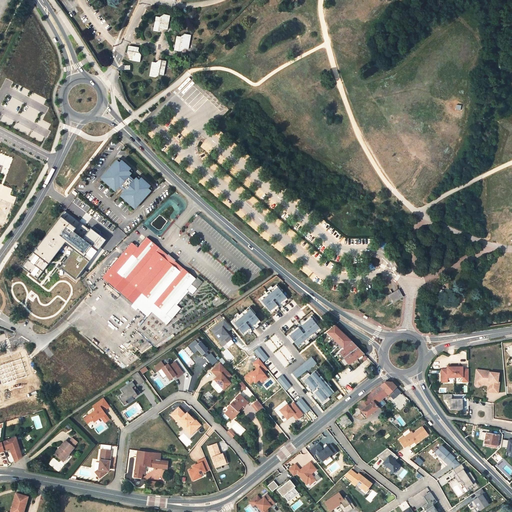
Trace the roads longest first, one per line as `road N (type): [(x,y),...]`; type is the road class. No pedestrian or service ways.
road 1 (residential): [(113,495),(121,433),(175,396),(186,397),(245,457),(251,480)]
road 2 (secondary): [(191,194),(291,281)]
road 3 (secondary): [(191,194),(104,102)]
road 4 (secondary): [(95,116),(191,194)]
